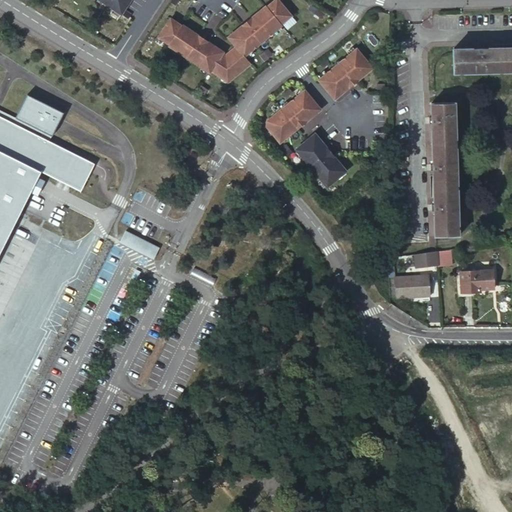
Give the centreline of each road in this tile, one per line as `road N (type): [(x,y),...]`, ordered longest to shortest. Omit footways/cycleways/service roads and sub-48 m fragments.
road 1 (unclassified): [(386,331),(257,373),(220,394),(105,503),(85,511)]
road 2 (residential): [(386,331),(309,219),(229,144)]
road 3 (residential): [(419,221),(412,3)]
road 4 (unclassified): [(405,511),(386,331)]
road 5 (residential): [(229,144),(109,65)]
road 6 (residential): [(511,335),(386,331)]
road 7 (residential): [(109,65),(6,0)]
